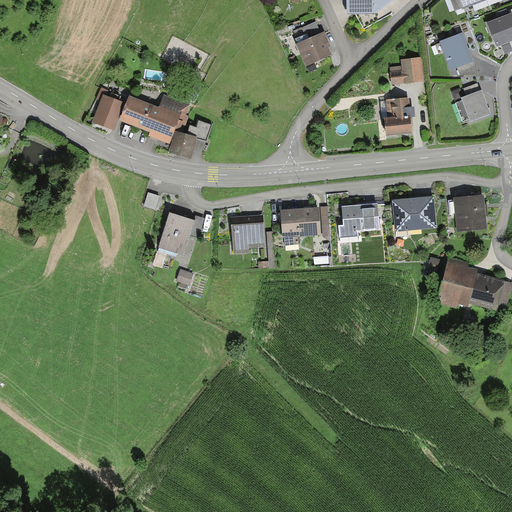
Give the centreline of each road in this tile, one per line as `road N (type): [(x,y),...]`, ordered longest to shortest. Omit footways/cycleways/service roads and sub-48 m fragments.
road 1 (residential): [(183,171),(191,200),(206,208),(459,178),(511,183)]
road 2 (tertiary): [(279,170),(510,150)]
road 3 (tertiary): [(0,87),(96,145),(183,171)]
road 4 (residential): [(352,65),(309,111),(279,170)]
